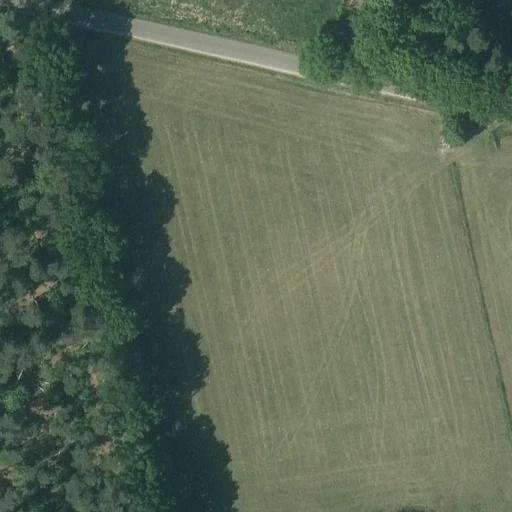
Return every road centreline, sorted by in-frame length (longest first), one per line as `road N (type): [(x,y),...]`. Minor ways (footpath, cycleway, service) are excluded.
road 1 (unclassified): [(343,78),(0,3)]
road 2 (unclassified): [(343,78),(511,113)]
